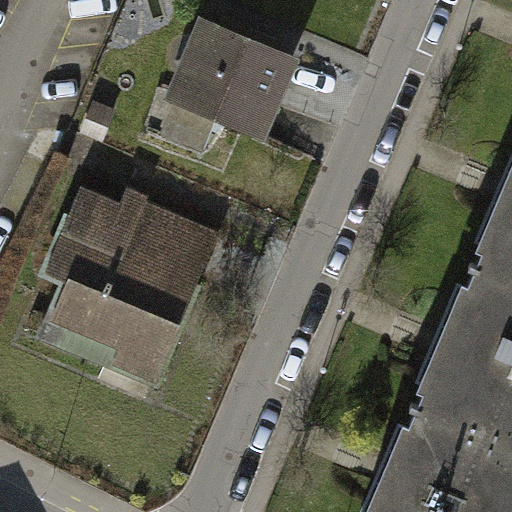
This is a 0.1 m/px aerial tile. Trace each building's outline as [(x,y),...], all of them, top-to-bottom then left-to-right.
[(292,59),(204,24),(172,105),(260,140),(292,59)] [(511,181),(476,266),(511,281),(511,181)] [(157,381),(218,234),(143,203),(140,212),(86,190),(49,279),(69,287),(53,325),(120,353),(116,364),(157,381)] [(417,407),(511,447),(511,281),(476,266),(417,407)] [(372,511),(511,511),(511,447),(417,407),(372,511)]
